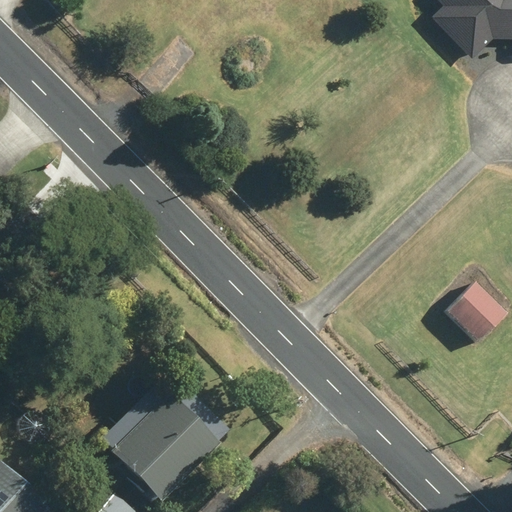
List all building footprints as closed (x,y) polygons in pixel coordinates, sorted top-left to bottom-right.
[(123,0),(117,7),(128,16),(141,0),(123,0)] [(264,0),(189,0),(209,22),(183,45),(221,88),(289,28),(264,0)] [(511,0),(426,0),(437,11),(426,23),(466,64),(488,43),(511,44),(511,0)] [(283,69),(276,76),(284,84),(291,77),(283,69)] [(467,283),(438,312),(468,342),(497,314),(467,283)] [(158,394),(99,451),(148,501),(207,445),(158,394)] [(0,511),(32,511),(33,511),(0,480),(0,511)] [(96,511),(129,511),(112,495),(96,511)]
